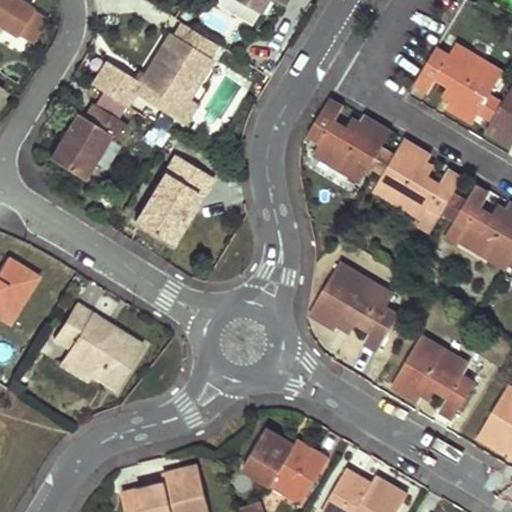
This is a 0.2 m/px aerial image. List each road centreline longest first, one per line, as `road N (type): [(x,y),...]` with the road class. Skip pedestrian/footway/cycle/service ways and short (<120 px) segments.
road 1 (residential): [(243,342),(276,281),(282,248),(266,165),(271,133),(349,0)]
road 2 (residential): [(511,500),(243,342)]
road 3 (residential): [(243,342),(1,181)]
road 4 (residential): [(243,342),(209,396),(88,452),(46,511)]
road 5 (residential): [(511,180),(367,92),(402,0)]
road 6 (residential): [(1,181),(14,128),(71,40),(72,0)]
